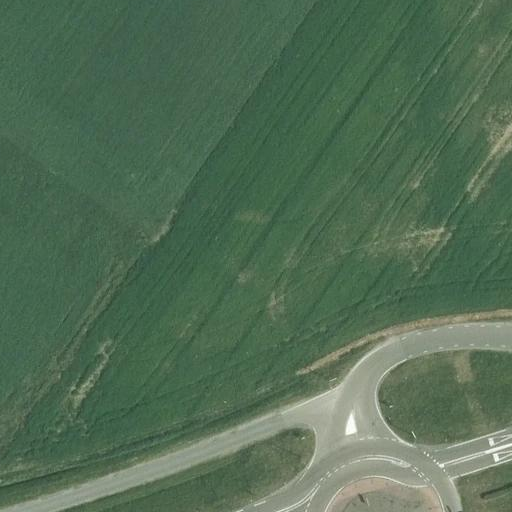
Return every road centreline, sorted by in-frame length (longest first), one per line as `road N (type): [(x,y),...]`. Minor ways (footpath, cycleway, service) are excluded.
road 1 (unclassified): [(32,511),(354,397)]
road 2 (unclassified): [(354,397),(373,368),(408,348),(466,334),(511,337)]
